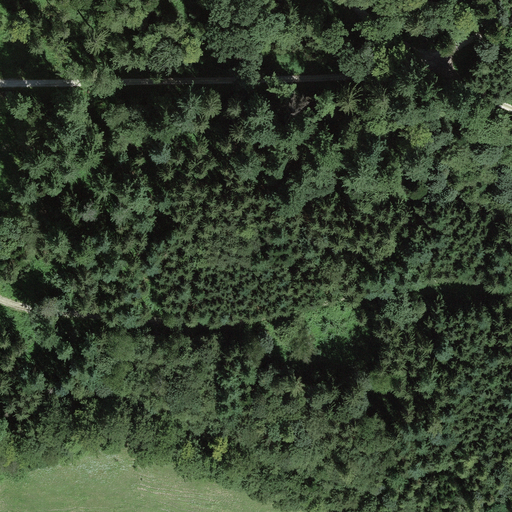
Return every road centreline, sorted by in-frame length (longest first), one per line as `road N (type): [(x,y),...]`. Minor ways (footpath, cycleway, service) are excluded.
road 1 (track): [(0,83),(371,79),(511,25)]
road 2 (track): [(0,302),(210,324),(421,279),(511,283)]
